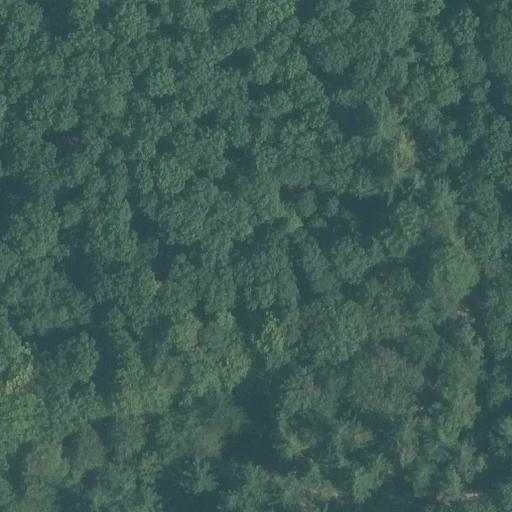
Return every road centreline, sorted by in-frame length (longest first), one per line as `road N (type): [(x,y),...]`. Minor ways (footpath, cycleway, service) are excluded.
road 1 (tertiary): [(0,448),(511,317)]
road 2 (track): [(436,0),(470,257)]
road 3 (track): [(499,511),(478,326)]
